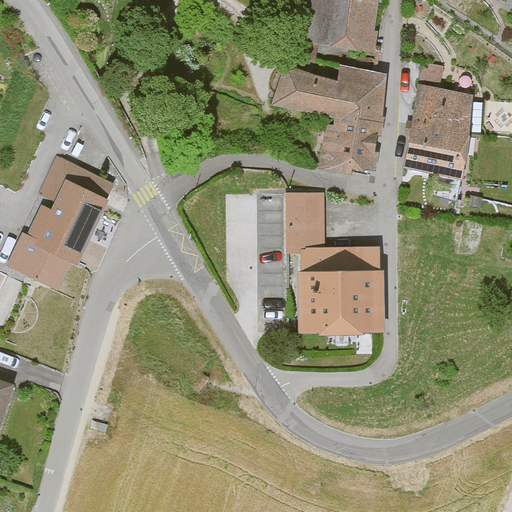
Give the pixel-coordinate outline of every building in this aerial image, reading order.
[(384,0),(305,0),(301,55),(379,61),(384,0)] [(342,84),(284,75),(278,115),(329,122),(322,172),(371,179),(386,78),(344,72),(342,84)] [(480,96),(424,86),(409,177),(465,187),(480,96)] [(120,188),(64,161),(45,200),(53,204),(35,243),(49,250),(34,280),(57,291),(70,263),(82,269),(120,188)] [(331,194),(283,195),(285,257),(304,257),(332,256),(331,194)] [(332,256),(304,257),(306,342),(381,340),(379,255),(332,256)] [(0,440),(16,387),(0,382),(0,440)]
